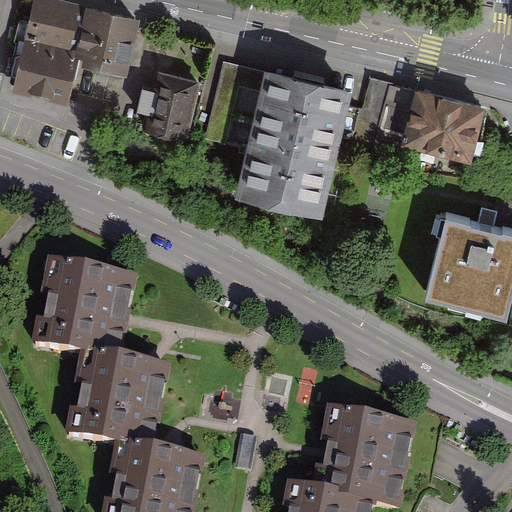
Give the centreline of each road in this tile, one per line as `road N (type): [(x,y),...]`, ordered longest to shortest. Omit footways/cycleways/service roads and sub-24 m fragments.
road 1 (residential): [(0,167),(170,232),(511,415)]
road 2 (primary): [(155,0),(496,81)]
